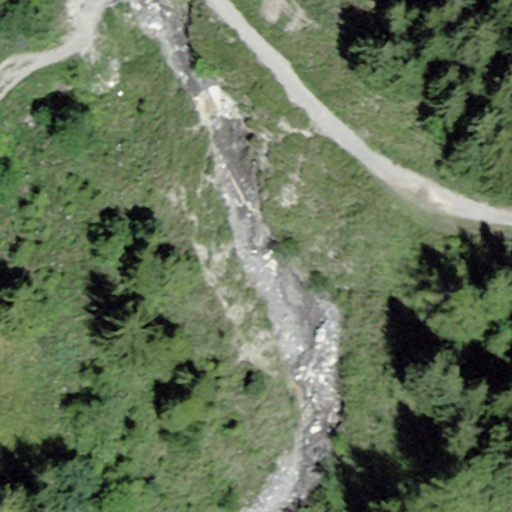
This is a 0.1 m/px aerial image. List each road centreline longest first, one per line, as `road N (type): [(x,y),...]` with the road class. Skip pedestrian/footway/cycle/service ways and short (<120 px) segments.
road 1 (track): [(511,219),(416,197),(358,160),(212,0)]
road 2 (track): [(99,0),(93,20),(52,58),(0,80)]
